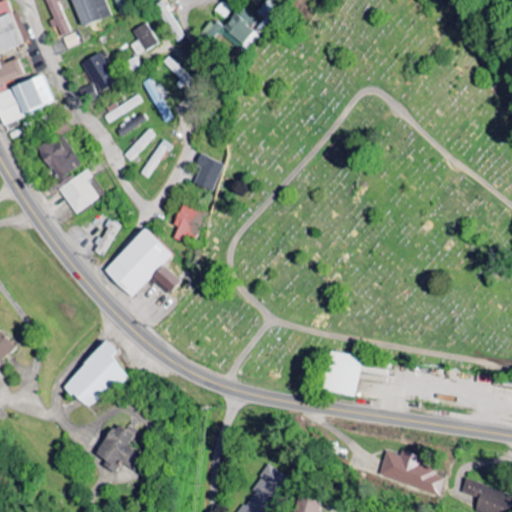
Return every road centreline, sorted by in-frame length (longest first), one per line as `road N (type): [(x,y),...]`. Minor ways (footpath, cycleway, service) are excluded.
road 1 (secondary): [(0,156),(99,294),(147,341),(200,376),(272,399),(511,435)]
road 2 (residential): [(26,0),(84,114),(152,219),(88,281)]
road 3 (residential): [(207,511),(210,462),(232,389)]
